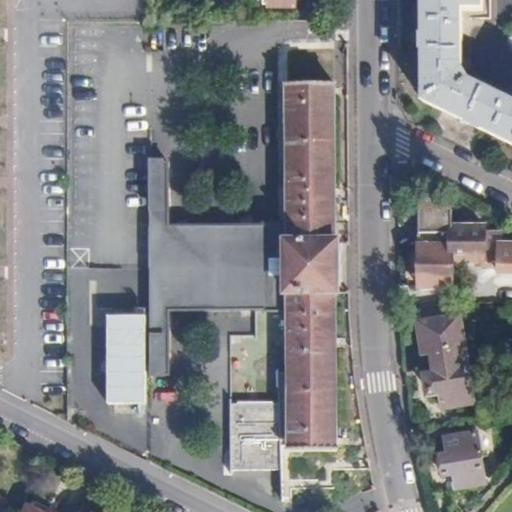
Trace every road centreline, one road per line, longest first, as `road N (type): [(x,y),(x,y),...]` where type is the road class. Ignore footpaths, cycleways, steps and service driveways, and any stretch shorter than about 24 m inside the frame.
road 1 (unknown): [(25,429),(25,51)]
road 2 (residential): [(372,135),(376,352),(400,511)]
road 3 (residential): [(191,511),(0,416)]
road 4 (residential): [(511,197),(372,135)]
road 5 (residential): [(373,0),(372,135)]
